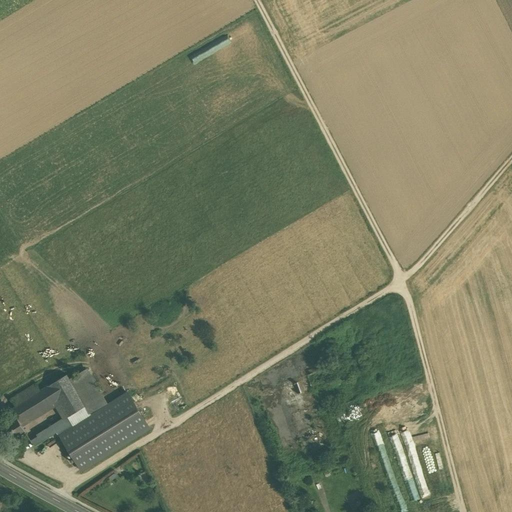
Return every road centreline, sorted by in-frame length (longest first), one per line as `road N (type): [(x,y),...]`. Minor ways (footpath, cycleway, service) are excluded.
road 1 (track): [(58,503),(62,493),(402,280),(511,158)]
road 2 (track): [(256,0),(402,280),(462,511)]
